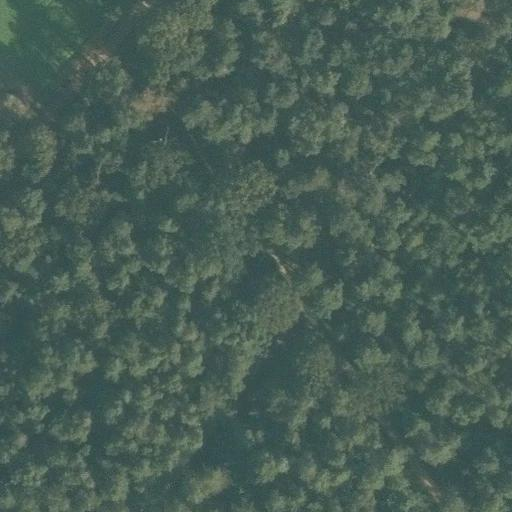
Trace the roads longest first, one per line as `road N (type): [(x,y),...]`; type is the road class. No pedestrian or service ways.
road 1 (unknown): [(297,309),(511,35)]
road 2 (unknown): [(0,328),(128,182),(194,137)]
road 3 (track): [(297,309),(135,511)]
road 4 (track): [(297,309),(442,511)]
road 5 (track): [(194,137),(297,309)]
road 6 (track): [(129,21),(0,168)]
road 7 (track): [(129,21),(194,137)]
